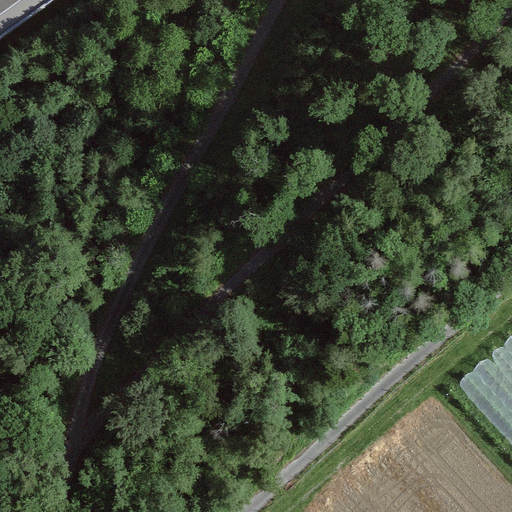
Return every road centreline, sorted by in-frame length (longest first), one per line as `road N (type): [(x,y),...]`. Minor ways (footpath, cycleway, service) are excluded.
road 1 (track): [(72,445),(511,10)]
road 2 (track): [(249,511),(511,278)]
